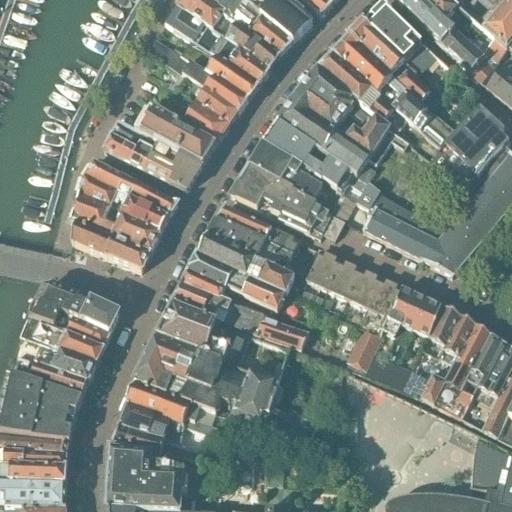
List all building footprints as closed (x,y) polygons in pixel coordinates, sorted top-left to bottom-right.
[(178,9),(177,11),(211,36),(210,38),(225,48),(235,32),(220,22),(223,18),(200,0),(180,0),(176,7),(178,9)] [(200,0),(223,18),(220,22),(235,32),(279,64),(294,49),(236,4),(231,0),(200,0)] [(333,11),(332,11),(320,0),(301,0),(300,2),(299,3),(319,20),(321,21),(323,20),(333,11)] [(320,0),(332,11),(343,0),(320,0)] [(415,0),(394,0),(395,5),(404,14),(441,50),(454,35),(445,26),(415,0)] [(469,48),(485,62),(488,65),(491,62),(485,57),(495,45),(443,0),(415,0),(445,26),(454,16),(465,26),(463,28),(467,32),(469,30),(478,38),(469,48)] [(443,0),(495,45),(485,57),(491,62),(498,68),(511,51),(511,4),(507,0),(501,0),(483,21),(462,3),(465,0),(443,0)] [(294,15),(277,1),(261,21),(237,2),(236,4),(294,49),(312,30),(303,22),(304,20),(301,18),(296,13),(294,15)] [(414,41),(392,19),(382,10),(363,30),(403,68),(420,51),(412,43),(414,41)] [(268,78),(225,48),(210,38),(211,36),(177,11),(176,12),(168,26),(257,93),(268,78)] [(168,26),(165,30),(171,34),(183,42),(174,56),(173,57),(247,107),(257,93),(168,26)] [(429,117),(439,106),(410,80),(413,76),(419,82),(427,73),(429,74),(438,64),(422,49),(421,51),(420,51),(403,68),(363,30),(349,45),(429,117)] [(268,78),(279,64),(235,32),(225,48),(268,78)] [(441,50),(470,78),(485,62),(469,48),(454,35),(441,50)] [(238,120),(247,107),(173,57),(174,56),(158,45),(149,57),(188,84),(238,120)] [(349,45),(332,62),(394,115),(422,140),(439,154),(455,139),(452,136),(429,117),(349,45)] [(332,62),(319,75),(375,122),(382,128),(394,115),(332,62)] [(481,89),(482,88),(498,68),(491,62),(488,65),(485,62),(470,78),(481,89)] [(487,93),(488,94),(502,106),(511,94),(511,65),(511,64),(487,93)] [(347,128),(341,135),(337,132),(349,118),(358,126),(354,132),(357,135),(358,133),(364,132),(365,133),(375,122),(319,75),(313,83),(312,83),(298,100),(298,101),(292,109),(343,146),(353,133),(347,128)] [(188,84),(180,97),(229,133),(238,120),(188,84)] [(511,94),(502,106),(508,111),(511,113),(511,94)] [(180,97),(165,118),(216,151),(229,133),(180,97)] [(203,172),(216,151),(165,118),(165,119),(164,118),(163,120),(145,109),(137,124),(140,125),(133,135),(144,142),(203,172)] [(292,109),(278,129),(316,156),(329,165),(356,184),(356,182),(357,182),(366,189),(375,176),(365,170),(368,165),(292,109)] [(430,166),(429,167),(447,181),(461,168),(476,183),(490,167),(505,154),(510,149),(500,139),(504,135),(481,114),(480,113),(472,122),(464,129),(462,131),(455,139),(439,154),(430,166)] [(102,155),(105,156),(145,176),(151,162),(152,160),(138,154),(144,142),(133,135),(119,127),(119,128),(118,128),(111,141),(108,144),(102,155)] [(264,149),(263,150),(264,151),(357,209),(368,215),(377,199),(378,197),(368,190),(368,191),(356,182),(356,184),(329,165),(323,173),(309,165),(316,156),(278,129),(277,130),(277,131),(265,149),(264,149)] [(194,185),(203,172),(144,142),(138,154),(152,160),(151,162),(194,185)] [(264,151),(250,172),(291,197),(323,214),(333,219),(347,226),(357,209),(264,151)] [(452,283),(453,282),(453,281),(479,249),(479,250),(481,247),(481,246),(506,216),(507,216),(509,214),(509,213),(511,209),(511,159),(511,160),(511,159),(511,158),(510,158),(505,154),(490,167),(476,183),(465,196),(436,232),(444,239),(438,247),(433,245),(421,267),(452,283)] [(145,176),(176,191),(188,196),(194,185),(151,162),(145,176)] [(84,183),(129,206),(137,190),(108,175),(94,168),(84,183)] [(250,172),(241,187),(284,213),(291,197),(250,172)] [(84,183),(79,201),(111,215),(119,223),(121,224),(129,206),(84,183)] [(284,213),(241,187),(234,199),(236,206),(278,226),(284,213)] [(178,210),(166,204),(157,199),(156,199),(137,190),(129,206),(168,226),(178,210)] [(428,228),(436,232),(465,196),(459,191),(455,195),(456,196),(434,222),(428,228)] [(278,226),(308,240),(323,214),(291,197),(284,213),(278,226)] [(400,212),(377,199),(368,215),(369,216),(367,219),(371,221),(364,236),(363,235),(362,237),(364,238),(364,237),(382,247),(400,212)] [(113,244),(121,224),(119,223),(111,215),(79,201),(71,228),(76,229),(105,241),(113,244)] [(159,242),(168,226),(129,206),(121,224),(159,242)] [(382,247),(400,256),(421,267),(433,245),(438,247),(444,239),(436,232),(428,228),(400,212),(382,247)] [(271,234),(233,217),(225,213),(218,226),(265,247),(271,234)] [(323,214),(308,240),(319,246),(322,240),(333,221),(333,219),(323,214)] [(334,246),(344,227),(333,221),(322,240),(334,246)] [(150,259),(159,242),(121,224),(113,244),(116,245),(150,259)] [(218,226),(208,243),(256,266),(265,247),(218,226)] [(76,229),(73,249),(87,256),(88,255),(108,263),(116,245),(113,244),(105,241),(76,229)] [(284,280),(298,248),(299,247),(271,234),(265,247),(256,266),(284,280)] [(198,260),(199,260),(287,301),(295,285),(284,280),(256,266),(208,243),(202,252),(201,255),(198,260)] [(150,259),(116,245),(108,263),(120,269),(120,270),(140,278),(142,277),(150,259)] [(319,257),(319,258),(306,287),(328,297),(340,267),(319,257)] [(199,260),(190,278),(251,305),(279,317),(287,301),(199,260)] [(328,297),(348,306),(360,276),(340,267),(328,297)] [(348,306),(367,315),(368,315),(381,286),(360,276),(348,306)] [(190,278),(183,290),(222,305),(229,308),(247,315),(266,322),(275,326),(279,317),(251,305),(190,278)] [(381,286),(368,315),(388,324),(401,295),(381,286)] [(183,290),(174,309),(257,341),(266,322),(247,315),(229,308),(222,305),(183,290)] [(90,306),(79,302),(53,291),(44,295),(37,308),(81,328),(90,306)] [(384,334),(382,338),(395,343),(400,331),(414,301),(401,295),(388,324),(384,334)] [(324,304),(305,296),(302,302),(321,311),(324,304)] [(414,301),(400,331),(413,337),(426,307),(414,301)] [(90,306),(81,328),(109,340),(117,323),(115,318),(108,315),(90,306)] [(413,337),(425,343),(428,344),(440,313),(426,307),(413,337)] [(37,308),(29,323),(33,325),(103,356),(109,340),(81,328),(37,308)] [(240,370),(251,345),(252,343),(172,312),(157,344),(223,372),(223,371),(238,375),(252,379),(253,374),(240,370)] [(459,323),(444,315),(431,345),(445,352),(459,323)] [(350,323),(361,328),(364,322),(353,317),(350,323)] [(266,322),(257,341),(279,349),(288,331),(275,326),(266,322)] [(445,352),(439,364),(454,372),(474,332),(459,323),(445,352)] [(96,371),(103,356),(33,325),(26,344),(96,371)] [(301,356),(309,339),(288,331),(279,349),(301,356)] [(490,342),(474,332),(454,372),(446,387),(433,411),(437,413),(450,420),(490,342)] [(362,335),(347,366),(366,375),(373,359),(380,343),(363,335),(362,335)] [(490,342),(450,420),(459,425),(461,426),(474,403),(473,403),(473,402),(478,393),(502,350),(501,349),(490,342)] [(89,389),(96,371),(26,344),(18,365),(19,365),(89,389)] [(157,344),(136,391),(199,414),(215,420),(219,407),(229,411),(231,407),(236,409),(230,424),(264,436),(265,431),(277,436),(274,444),(287,449),(291,440),(311,448),(316,433),(305,429),(307,424),(272,412),(274,407),(280,387),(252,379),(238,375),(223,371),(223,372),(157,344)] [(502,350),(478,393),(487,398),(511,356),(502,350)] [(487,398),(498,404),(511,377),(511,356),(487,398)] [(366,375),(364,381),(376,386),(385,364),(373,359),(366,375)] [(385,364),(376,386),(389,391),(399,369),(385,364)] [(83,404),(89,389),(19,365),(14,380),(83,404)] [(298,390),(304,373),(287,367),(281,385),(298,390)] [(399,369),(389,391),(404,397),(413,376),(399,369)] [(511,377),(498,404),(492,416),(482,436),(497,444),(511,413),(511,377)] [(14,380),(8,378),(0,414),(0,441),(70,450),(76,422),(83,404),(14,380)] [(446,387),(437,383),(432,379),(430,382),(420,404),(433,411),(446,387)] [(136,391),(127,411),(128,411),(205,440),(213,442),(217,433),(212,432),(216,421),(215,420),(199,414),(136,391)] [(484,428),(492,412),(485,409),(477,425),(484,428)] [(346,410),(347,422),(358,421),(357,410),(346,410)] [(199,459),(205,440),(128,411),(120,432),(163,448),(199,459)] [(511,413),(497,444),(511,451),(511,413)] [(347,424),(349,447),(359,447),(357,423),(347,424)] [(120,432),(113,450),(152,461),(159,463),(163,448),(120,432)] [(70,450),(0,441),(0,458),(68,463),(68,462),(70,450)] [(328,458),(328,442),(317,442),(317,458),(328,458)] [(511,511),(511,461),(511,463),(477,446),(475,453),(474,460),(473,467),(472,475),(471,480),(471,493),(470,494),(487,498),(484,509),(470,506),(461,505),(451,503),(442,502),(435,502),(428,502),(427,505),(420,503),(420,502),(409,503),(406,503),(402,504),(398,505),(395,506),(391,508),(388,510),(387,511),(385,511),(511,511)] [(113,450),(112,453),(111,457),(108,511),(180,511),(181,499),(187,499),(188,488),(183,487),(183,478),(166,475),(166,473),(156,472),(152,475),(152,461),(113,450)] [(67,476),(68,463),(0,458),(0,474),(6,474),(67,476)] [(317,460),(307,460),(307,467),(345,480),(345,470),(317,460)] [(0,490),(67,492),(67,476),(6,474),(0,474),(0,490)] [(65,511),(66,498),(67,492),(0,490),(0,501),(6,502),(5,511),(65,511)]
